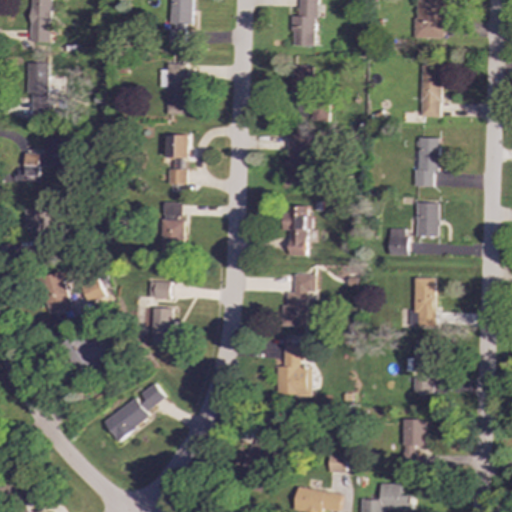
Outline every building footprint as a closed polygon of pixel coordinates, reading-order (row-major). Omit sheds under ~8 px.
[(49,42),(49,0),(29,0),(29,42),(49,42)] [(192,0),(170,0),(170,26),(169,26),(169,45),(191,45),(191,28),(192,28),(192,0)] [(316,0),(298,0),(298,16),(293,16),(292,45),(316,46),(316,0)] [(443,39),(443,0),(415,0),(415,38),(443,39)] [(166,114),(186,113),(185,62),(167,63),(167,69),(160,70),(160,86),(166,86),(166,114)] [(27,112),(49,113),(50,63),(28,63),(27,112)] [(292,97),(315,97),(315,66),(292,66),(292,97)] [(440,117),(442,66),(421,66),(420,116),(440,117)] [(287,183),(309,183),(309,154),(314,154),(314,134),(287,134),(287,183)] [(187,135),(168,135),(167,157),(187,158),(187,135)] [(70,138),(45,137),(44,154),(25,153),(24,175),(38,176),(39,167),(65,167),(65,154),(69,154),(70,138)] [(440,138),(417,138),(416,186),(433,186),(434,172),(439,172),(440,138)] [(186,184),(187,169),(182,169),(182,158),(174,158),(174,169),(168,169),(168,184),(186,184)] [(184,202),(163,203),(163,253),(185,253),(184,202)] [(416,236),(439,236),(439,203),(417,203),(416,236)] [(306,256),(306,242),(314,242),(315,229),(311,229),(311,217),(307,217),(307,206),(282,206),(282,230),(289,230),(289,256),(306,256)] [(27,208),(29,254),(51,254),(49,207),(27,208)] [(406,256),(406,228),(389,228),(388,256),(406,256)] [(69,309),(63,272),(42,275),(48,312),(69,309)] [(281,326),(306,326),(307,291),(315,291),(315,275),(294,274),(294,292),(287,292),(286,305),(281,305),(281,326)] [(435,278),(414,278),(414,310),(409,310),(409,326),(434,326),(435,278)] [(149,298),(171,299),(172,282),(150,281),(149,298)] [(152,343),(173,344),(174,308),(153,308),(152,343)] [(78,350),(88,367),(116,350),(106,332),(78,350)] [(277,366),(276,394),(311,395),(311,366),(301,366),(302,346),(284,345),(283,366),(277,366)] [(412,393),(433,393),(434,346),(413,346),(412,358),(406,358),(405,372),(413,372),(412,393)] [(166,398),(156,384),(104,421),(118,441),(151,417),(147,411),(166,398)] [(418,446),(427,447),(427,419),(402,419),(402,463),(418,463),(418,446)] [(277,425),(257,425),(257,445),(245,445),(245,477),(268,477),(268,459),(276,459),(277,425)] [(346,473),(346,454),(329,454),(329,472),(346,473)] [(380,500),(361,499),(360,511),(380,511),(381,509),(412,511),(412,495),(400,495),(401,484),(380,483),(380,500)] [(340,511),(340,491),(296,490),(295,510),(340,511)]
